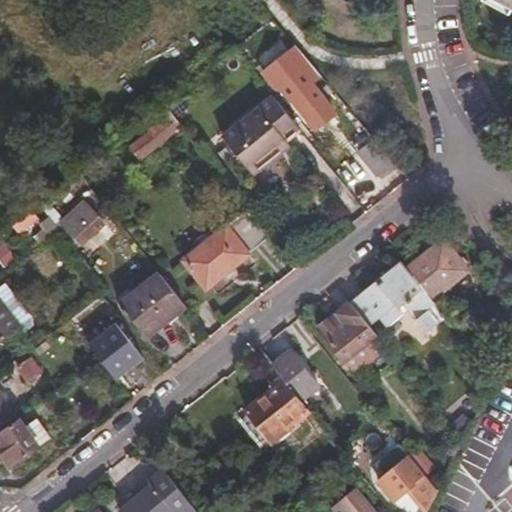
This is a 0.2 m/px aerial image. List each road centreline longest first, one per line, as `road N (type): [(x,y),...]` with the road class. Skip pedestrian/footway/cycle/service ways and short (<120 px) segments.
road 1 (residential): [(476,145),(27,511)]
road 2 (residential): [(426,0),(432,53),(476,145)]
